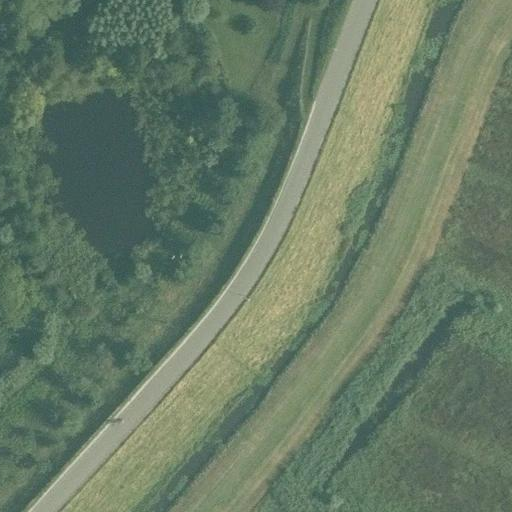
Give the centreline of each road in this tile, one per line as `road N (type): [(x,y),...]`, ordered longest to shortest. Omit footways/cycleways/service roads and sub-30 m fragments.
road 1 (unclassified): [(38,511),(239,282),(269,231),(359,0)]
road 2 (track): [(506,0),(496,5),(377,286),(193,511)]
